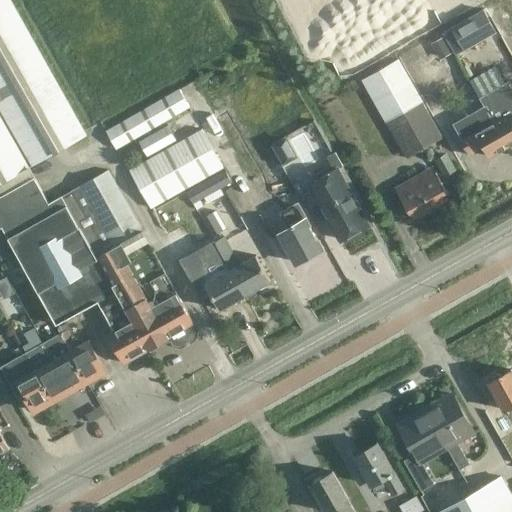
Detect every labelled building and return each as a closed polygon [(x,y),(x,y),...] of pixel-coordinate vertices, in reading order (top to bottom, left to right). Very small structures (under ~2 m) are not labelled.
[(0,0),(0,184),(28,168),(0,117),(0,109),(33,168),(86,135),(10,0),(0,0)] [(483,9),(452,27),(465,49),(496,31),(483,9)] [(397,58),(361,78),(385,120),(403,110),(404,111),(422,101),(397,58)] [(483,106),(507,146),(511,142),(511,86),(508,81),(480,97),(484,105),(483,106)] [(116,150),(189,107),(179,88),(105,131),(116,150)] [(423,96),(433,112),(444,106),(435,89),(423,96)] [(442,138),(422,101),(404,111),(403,110),(385,120),(384,120),(406,159),(442,138)] [(486,125),(461,140),(470,155),(482,148),(488,157),(507,146),(483,106),(477,109),(486,125)] [(148,156),(176,139),(168,125),(139,141),(148,156)] [(201,129),(129,169),(151,208),(223,168),(201,129)] [(286,139),(274,145),(283,163),(296,156),(286,139)] [(335,152),(326,157),(333,169),(342,164),(335,152)] [(445,153),(435,158),(444,174),(454,169),(445,153)] [(432,166),(396,187),(413,218),(449,198),(432,166)] [(108,169),(72,190),(61,196),(65,205),(104,271),(148,349),(169,337),(172,344),(178,346),(192,338),(193,333),(189,326),(193,324),(108,169)] [(231,186),(224,172),(186,192),(193,205),(231,186)] [(350,194),(339,174),(313,189),(341,239),(367,225),(358,207),(361,206),(353,192),(350,194)] [(106,334),(123,363),(148,349),(104,271),(65,205),(61,196),(48,203),(33,178),(0,196),(0,231),(54,327),(74,316),(95,304),(98,310),(101,308),(113,330),(106,334)] [(321,249),(296,203),(279,212),(287,226),(279,231),(280,233),(278,235),(282,241),(285,241),(297,262),(305,257),(306,259),(315,254),(314,253),(321,249)] [(213,212),(203,217),(213,235),(224,229),(213,212)] [(182,229),(163,239),(172,255),(191,245),(182,229)] [(214,242),(245,295),(270,281),(255,254),(236,265),(234,261),(237,259),(224,236),(214,242)] [(204,283),(220,309),(245,295),(214,242),(205,247),(218,269),(221,267),(224,271),(204,283)] [(58,330),(87,381),(92,378),(95,379),(101,375),(102,372),(104,371),(88,342),(79,347),(75,343),(74,340),(73,341),(67,330),(69,329),(67,325),(58,330)] [(42,343),(69,391),(75,388),(78,388),(84,385),(85,382),(87,381),(58,330),(56,331),(57,334),(42,343)] [(25,352),(52,401),(53,400),(56,401),(62,397),(63,394),(69,391),(42,343),(25,352)] [(34,411),(36,410),(39,410),(45,407),(46,404),(52,401),(25,352),(0,366),(0,367),(17,397),(24,393),(34,411)] [(492,377),(491,380),(488,382),(505,411),(511,406),(511,371),(511,369),(501,375),(498,373),(492,377)] [(451,393),(424,408),(448,449),(459,470),(469,463),(458,444),(475,434),(451,393)] [(422,464),(448,449),(424,408),(397,424),(414,453),(403,460),(422,492),(434,483),(422,464)] [(353,455),(371,486),(382,480),(391,496),(404,490),(377,443),(353,455)] [(309,483),(317,498),(316,499),(322,510),(324,509),(325,511),(328,511),(337,507),(339,511),(355,511),(332,470),(321,476),(319,475),(312,479),(312,482),(309,483)] [(435,511),(511,511),(511,493),(501,475),(435,511)] [(416,496),(399,505),(403,511),(419,511),(424,509),(416,496)]
